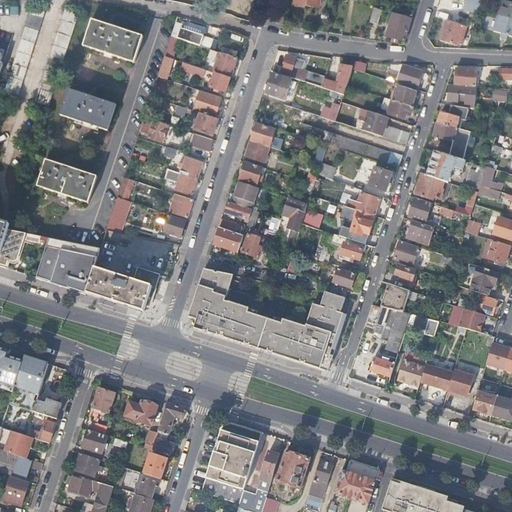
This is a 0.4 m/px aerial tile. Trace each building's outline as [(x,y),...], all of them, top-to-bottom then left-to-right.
[(501,0),(497,14),(511,19),(511,1),(506,0),(501,0)] [(463,9),(478,14),(480,8),(480,5),(466,1),(463,9)] [(5,90),(7,90),(35,7),(32,6),(5,90)] [(36,100),(49,105),(80,11),(67,6),(36,100)] [(35,7),(7,90),(19,94),(45,10),(35,7)] [(374,8),(370,22),(378,25),(382,10),(374,8)] [(393,13),(386,35),(392,37),(391,40),(398,42),(399,39),(405,41),(411,19),(393,13)] [(511,35),(511,19),(497,14),(492,30),(511,35)] [(93,18),(84,45),(135,62),(144,36),(93,18)] [(446,21),(439,43),(456,48),(457,44),(461,45),(466,27),(446,21)] [(204,40),(202,46),(221,52),(223,46),(204,40)] [(230,78),(237,57),(221,52),(214,72),(215,73),(230,78)] [(283,70),(281,74),(283,74),(292,77),(304,81),(308,70),(293,65),(296,58),(287,55),(282,69),(283,70)] [(166,56),(159,76),(166,78),(173,59),(166,56)] [(347,84),(352,68),(353,67),(353,66),(341,61),(335,80),(347,84)] [(206,70),(184,62),(181,71),(194,76),(195,74),(203,77),(206,70)] [(403,65),(398,81),(417,87),(422,71),(403,65)] [(499,79),(511,78),(511,68),(499,69),(499,79)] [(456,69),(455,84),(475,86),(476,70),(456,69)] [(317,72),(313,84),(321,87),(323,79),(325,75),(317,72)] [(226,92),(230,78),(215,73),(210,87),(226,92)] [(292,77),(283,74),(283,77),(272,73),(268,84),(266,83),(264,88),(267,89),(266,92),(285,98),(292,77)] [(321,87),(344,94),(346,87),(323,79),(321,87)] [(464,107),(469,108),(474,109),(476,86),(475,86),(455,84),(450,84),(448,101),(465,102),(464,107)] [(393,100),(411,105),(415,91),(397,86),(393,100)] [(70,88),(61,114),(108,129),(117,103),(70,88)] [(500,101),(506,102),(510,89),(498,88),(497,92),(503,93),(500,101)] [(221,97),(201,90),(194,110),(201,112),(215,117),(221,97)] [(262,96),(254,120),(275,127),(283,104),(262,96)] [(410,114),(412,106),(411,105),(393,100),(385,97),(381,108),(389,110),(388,113),(404,118),(406,113),(410,114)] [(283,104),(275,127),(298,135),(302,123),(307,111),(283,104)] [(192,109),(178,105),(176,113),(185,116),(186,112),(190,113),(192,109)] [(325,105),(321,116),(335,121),(338,112),(332,110),(332,108),(325,105)] [(441,113),(437,123),(457,128),(459,118),(466,120),(469,108),(464,107),(451,105),(448,114),(441,113)] [(362,108),(356,127),(363,130),(369,111),(362,108)] [(369,111),(363,130),(408,145),(412,134),(386,125),(389,117),(369,111)] [(215,117),(201,112),(195,130),(212,136),(218,118),(215,117)] [(152,125),(143,122),(140,131),(149,134),(148,137),(163,142),(169,124),(154,120),(152,125)] [(256,123),(251,140),(272,147),(279,149),(280,146),(270,143),(275,129),(256,123)] [(302,123),(298,135),(327,144),(366,157),(370,145),(302,123)] [(463,160),(471,131),(457,128),(437,123),(434,136),(453,141),(449,156),(463,160)] [(211,150),(213,137),(193,134),(191,147),(211,150)] [(272,147),(251,140),(246,156),(264,162),(269,149),(271,150),(272,147)] [(371,145),(367,157),(379,161),(387,164),(391,152),(378,148),(371,145)] [(181,150),(168,146),(165,155),(176,159),(178,153),(180,154),(181,150)] [(322,160),(325,152),(319,150),(316,158),(322,160)] [(449,156),(435,151),(428,176),(444,181),(449,182),(452,172),(454,172),(456,168),(463,170),(466,161),(463,160),(449,156)] [(400,169),(405,156),(398,154),(394,166),(400,169)] [(181,173),(197,179),(202,162),(186,157),(181,173)] [(43,171),(37,189),(89,206),(99,176),(46,159),(44,168),(42,167),(41,170),(43,171)] [(263,166),(246,160),(240,179),(257,184),(263,166)] [(321,163),(321,164),(318,173),(317,175),(332,180),(335,168),(321,163)] [(480,185),(486,168),(473,164),(471,168),(470,169),(464,187),(472,190),(478,192),(479,190),(480,185)] [(495,169),(486,166),(486,168),(480,185),(500,192),(503,183),(498,182),(498,183),(491,181),(495,169)] [(375,167),(369,185),(385,191),(391,172),(390,172),(391,169),(388,168),(387,171),(375,167)] [(181,173),(170,170),(167,179),(175,181),(175,184),(177,185),(176,190),(192,195),(197,179),(181,173)] [(314,184),(317,175),(318,173),(309,171),(306,181),(314,184)] [(428,176),(422,174),(416,194),(433,199),(434,196),(440,198),(443,189),(442,189),(444,181),(428,176)] [(134,180),(124,177),(118,197),(123,198),(128,200),(134,180)] [(259,188),(239,181),(232,202),(252,209),(259,188)] [(445,200),(450,183),(449,182),(444,181),(442,189),(443,189),(440,198),(445,200)] [(511,195),(500,192),(480,185),(479,190),(497,196),(497,198),(504,200),(506,196),(508,196),(508,198),(511,199),(511,202),(511,208),(509,215),(511,216),(511,195)] [(478,192),(472,190),(466,209),(457,206),(456,210),(470,215),(478,192)] [(355,209),(374,215),(379,199),(360,193),(358,202),(350,199),(348,206),(355,208),(355,209)] [(193,199),(176,194),(170,211),(187,217),(193,199)] [(123,198),(118,197),(117,199),(114,206),(120,208),(123,198)] [(432,203),(415,197),(409,216),(426,222),(432,203)] [(290,229),(299,231),(301,223),(304,215),(303,215),(307,204),(288,198),(285,209),(296,213),(290,229)] [(253,209),(252,209),(232,202),(229,201),(225,212),(246,219),(245,221),(248,222),(253,209)] [(451,217),(453,210),(442,206),(440,213),(451,217)] [(253,229),(259,211),(253,209),(248,222),(247,226),(246,227),(253,229)] [(368,234),(374,215),(355,209),(353,216),(355,217),(350,231),(362,235),(363,232),(368,234)] [(168,226),(166,232),(180,237),(186,221),(170,215),(166,225),(168,226)] [(0,259),(9,228),(11,221),(0,217),(0,259)] [(218,227),(220,227),(235,232),(238,224),(221,218),(218,227)] [(511,221),(502,218),(496,235),(511,239),(511,221)] [(468,219),(466,232),(478,235),(481,222),(468,219)] [(434,227),(413,220),(408,237),(428,243),(434,227)] [(244,235),(246,227),(247,226),(238,224),(235,232),(244,235)] [(229,257),(236,259),(244,235),(235,232),(220,227),(215,244),(224,247),(232,250),(229,257)] [(29,232),(9,228),(0,259),(0,267),(7,270),(9,261),(11,261),(13,262),(14,261),(18,260),(19,259),(20,258),(29,232)] [(247,238),(242,251),(259,257),(263,247),(258,245),(260,238),(249,234),(248,235),(245,234),(244,237),(247,238)] [(360,260),(365,243),(334,234),(331,242),(339,245),(338,246),(342,247),(339,257),(349,260),(350,257),(360,260)] [(57,238),(49,237),(36,277),(44,280),(54,248),(57,238)] [(505,262),(511,244),(489,237),(483,255),(505,262)] [(101,247),(57,238),(54,248),(44,280),(86,293),(91,277),(94,268),(101,247)] [(419,246),(400,240),(394,259),(413,265),(419,246)] [(313,258),(326,262),(329,253),(318,245),(313,258)] [(455,265),(457,258),(443,254),(441,260),(455,265)] [(495,284),(499,273),(467,262),(460,286),(487,295),(491,283),(495,284)] [(398,265),(395,274),(401,276),(400,280),(411,284),(415,271),(398,265)] [(133,280),(94,268),(91,277),(86,293),(101,298),(144,311),(146,307),(149,308),(160,274),(138,267),(133,280)] [(334,267),(327,291),(329,292),(330,292),(342,296),(345,286),(348,287),(352,273),(334,267)] [(216,271),(204,269),(201,279),(213,283),(216,271)] [(213,283),(201,279),(189,321),(192,322),(194,332),(285,361),(299,365),(302,367),(305,362),(308,369),(327,375),(347,314),(341,312),(346,297),(342,296),(330,292),(329,292),(324,307),(317,304),(309,327),(287,320),(285,324),(251,313),(253,309),(233,302),(232,303),(228,301),(229,298),(230,298),(237,276),(216,271),(213,283)] [(410,290),(388,283),(381,307),(403,312),(410,290)] [(443,301),(445,295),(434,292),(432,298),(443,301)] [(483,296),(479,310),(493,315),(498,300),(483,296)] [(470,310),(471,310),(472,304),(468,303),(469,302),(460,300),(450,297),(448,303),(464,308),(470,310)] [(381,307),(372,305),(365,326),(374,329),(381,307)] [(411,314),(403,312),(381,307),(374,329),(372,336),(388,341),(385,349),(398,354),(408,323),(411,314)] [(470,310),(464,308),(459,326),(467,328),(480,332),(485,314),(471,310),(470,310)] [(426,328),(429,318),(420,316),(411,314),(408,323),(426,328)] [(491,346),(494,337),(489,335),(485,345),(491,346)] [(0,388),(13,392),(24,361),(9,356),(11,351),(0,347),(0,388)] [(50,364),(25,356),(24,361),(13,392),(10,404),(34,411),(37,401),(38,401),(50,364)] [(369,370),(390,377),(397,358),(390,356),(389,359),(388,358),(387,361),(374,356),(369,370)] [(420,382),(425,366),(403,360),(397,379),(418,386),(420,382)] [(453,372),(426,364),(425,366),(420,382),(448,390),(453,372)] [(448,390),(447,393),(454,395),(455,392),(467,396),(473,375),(454,369),(453,372),(448,390)] [(100,388),(94,407),(109,412),(115,393),(100,388)] [(477,390),(471,409),(491,416),(497,396),(477,390)] [(511,400),(497,396),(491,416),(511,422),(511,400)] [(37,401),(34,411),(45,414),(57,418),(62,404),(46,399),(45,403),(38,401),(37,401)] [(130,400),(125,415),(135,418),(135,419),(151,425),(157,406),(141,400),(140,403),(130,400)] [(167,401),(158,430),(169,434),(174,416),(183,419),(186,408),(167,401)] [(45,414),(34,411),(32,416),(43,420),(45,414)] [(42,432),(35,430),(32,437),(40,439),(50,443),(56,424),(46,420),(42,432)] [(202,491),(240,504),(244,490),(262,432),(225,420),(202,491)] [(105,434),(107,425),(94,421),(91,430),(105,434)] [(28,428),(26,435),(32,437),(35,430),(28,428)] [(108,435),(105,434),(91,430),(88,429),(82,447),(102,454),(104,447),(107,448),(108,444),(106,443),(108,435)] [(155,438),(157,432),(150,429),(145,447),(152,449),(154,442),(155,438)] [(11,430),(4,451),(25,457),(32,437),(26,435),(11,430)] [(152,449),(170,455),(174,444),(169,442),(172,435),(169,434),(158,430),(157,432),(155,438),(154,442),(152,449)] [(118,445),(127,447),(129,442),(120,439),(118,445)] [(0,449),(0,472),(11,476),(21,479),(21,476),(23,472),(25,464),(27,458),(25,457),(4,451),(0,449)] [(261,479),(260,482),(264,483),(262,489),(269,491),(271,482),(280,454),(269,451),(260,479),(261,479)] [(279,475),(278,478),(277,480),(301,488),(310,459),(287,451),(279,475)] [(98,465),(100,459),(80,453),(75,470),(94,476),(96,470),(103,472),(104,467),(98,465)] [(107,461),(121,465),(123,458),(109,453),(107,461)] [(151,454),(145,473),(161,478),(167,459),(151,454)] [(43,463),(27,458),(25,464),(41,469),(43,463)] [(334,464),(320,460),(314,480),(309,496),(312,497),(313,495),(316,496),(320,485),(316,484),(317,481),(328,484),(334,464)] [(380,469),(351,460),(347,471),(376,480),(379,470),(380,470),(380,469)] [(116,481),(114,487),(119,488),(126,467),(121,465),(116,481)] [(347,471),(342,469),(335,492),(351,498),(347,511),(334,511),(337,505),(334,504),(335,501),(332,501),(328,511),(365,511),(376,481),(376,480),(347,471)] [(23,472),(21,476),(37,482),(39,477),(23,472)] [(140,487),(138,494),(152,499),(155,487),(158,488),(161,478),(145,473),(142,482),(144,483),(143,488),(140,487)] [(92,491),(95,481),(74,474),(69,489),(90,496),(92,491)] [(11,476),(3,500),(22,506),(29,482),(21,479),(11,476)] [(404,482),(394,479),(385,509),(392,511),(391,511),(468,511),(469,511),(466,511),(468,505),(451,499),(452,494),(405,478),(404,482)] [(98,493),(101,483),(95,481),(92,491),(98,493)] [(240,504),(239,507),(254,511),(261,511),(269,491),(262,489),(264,483),(260,482),(256,493),(244,490),(240,504)] [(105,511),(106,511),(114,487),(101,483),(98,493),(92,511),(105,511)] [(150,511),(154,500),(152,499),(138,494),(136,494),(130,511),(150,511)] [(261,511),(277,511),(281,500),(267,496),(261,511)]
